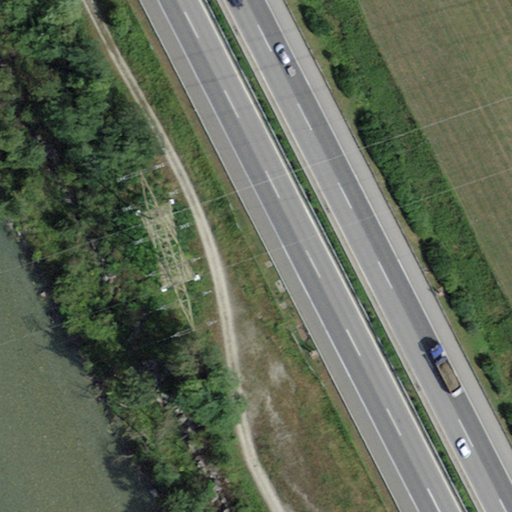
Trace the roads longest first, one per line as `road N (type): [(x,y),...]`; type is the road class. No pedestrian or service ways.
road 1 (motorway): [(173,0),(435,511)]
road 2 (motorway): [(500,511),(238,0)]
road 3 (track): [(281,511),(257,482),(215,259),(101,0)]
